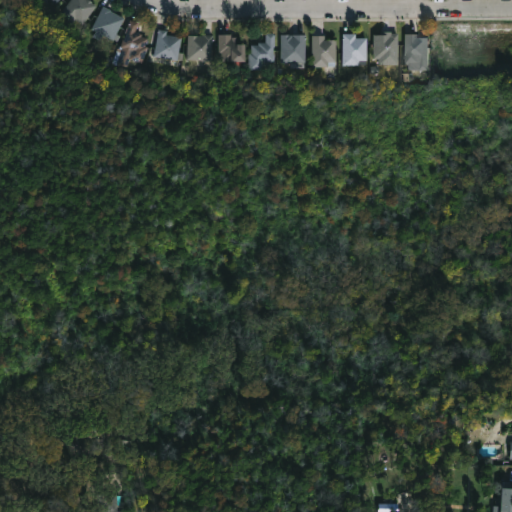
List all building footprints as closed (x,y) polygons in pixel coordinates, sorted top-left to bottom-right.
[(91,0),(98,5),(84,24),(65,11),(72,0),(91,0)] [(123,36),(120,42),(107,36),(105,41),(96,37),(99,31),(95,29),(106,6),(127,18),(119,34),(123,36)] [(152,47),(147,63),(134,60),(132,66),(122,63),(126,48),(124,47),(132,19),(142,22),(139,32),(146,33),(145,37),(152,39),(150,46),(152,47)] [(185,37),(184,48),(182,48),(181,52),(187,53),(185,60),(173,59),(172,65),(159,63),(160,57),(157,56),(161,29),(169,30),(168,35),(185,37)] [(267,70),(254,70),(253,53),(255,53),(255,45),(269,43),(269,33),(278,33),(278,61),(274,61),(275,68),(267,68),(267,70)] [(394,58),(370,59),(370,34),(395,33),(394,58)] [(303,34),(304,63),(301,63),(301,60),(284,62),(283,34),(303,34)] [(363,60),(355,60),(355,65),(339,65),(340,34),(353,34),(353,38),(364,38),(363,60)] [(415,34),(414,38),(426,38),(425,71),(416,71),(416,65),(402,65),(402,34),(415,34)] [(200,60),(191,60),(191,35),(216,35),(215,60),(200,60)] [(235,35),(235,37),(240,37),(241,44),(250,44),(251,62),(225,61),(224,53),(223,53),(222,35),(235,35)] [(322,35),(322,40),(333,39),(334,65),(310,67),(310,35),(322,35)] [(511,511),(487,511),(488,505),(491,505),(492,486),(508,486),(508,509),(511,509),(511,511)] [(120,511),(97,511),(97,509),(100,509),(101,494),(121,495),(120,511)]
